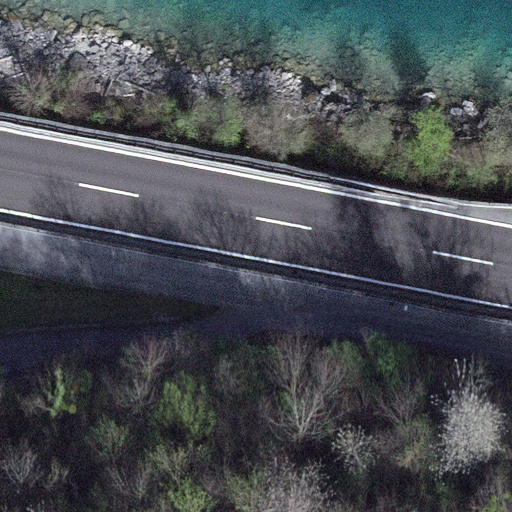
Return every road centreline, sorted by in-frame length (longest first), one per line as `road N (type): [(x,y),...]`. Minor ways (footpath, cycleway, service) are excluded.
road 1 (motorway): [(511,268),(0,168)]
road 2 (residential): [(0,249),(337,308)]
road 3 (residential): [(337,308),(196,334),(0,353)]
road 4 (residential): [(511,344),(337,308)]
